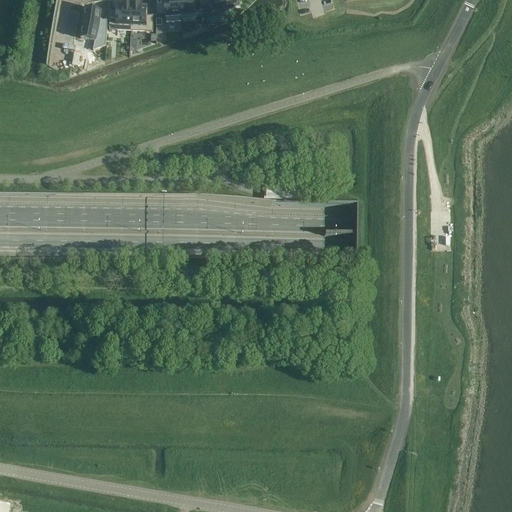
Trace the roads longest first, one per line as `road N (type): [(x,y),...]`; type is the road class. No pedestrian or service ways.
road 1 (unclassified): [(373,511),(407,403),(410,145),(418,106),(470,0)]
road 2 (primary): [(511,225),(0,219)]
road 3 (primary): [(0,240),(511,246)]
road 4 (unclassified): [(237,511),(0,470)]
